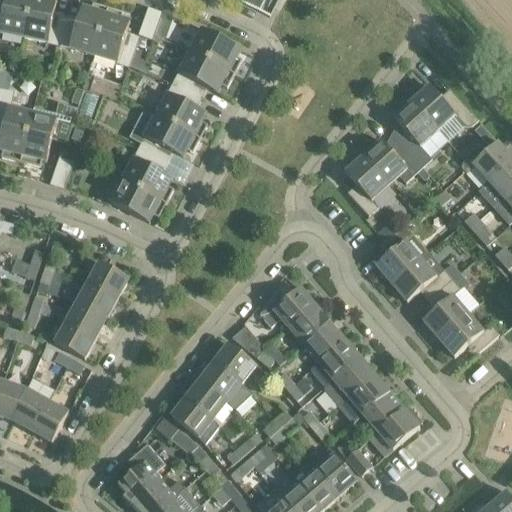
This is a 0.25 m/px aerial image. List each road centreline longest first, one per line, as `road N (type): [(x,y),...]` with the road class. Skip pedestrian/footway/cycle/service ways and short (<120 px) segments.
road 1 (residential): [(91,511),(86,495),(93,479),(283,241),(302,232)]
road 2 (residential): [(164,254),(181,239),(273,58),(265,39),(180,0)]
road 3 (residential): [(0,459),(44,477),(67,463),(164,285),(164,254)]
road 4 (residential): [(302,232),(299,184),(430,22)]
road 5 (residential): [(302,232),(321,239),(347,289),(452,411)]
road 6 (residential): [(164,254),(0,199)]
road 7 (residential): [(384,511),(459,445),(461,423),(452,411)]
